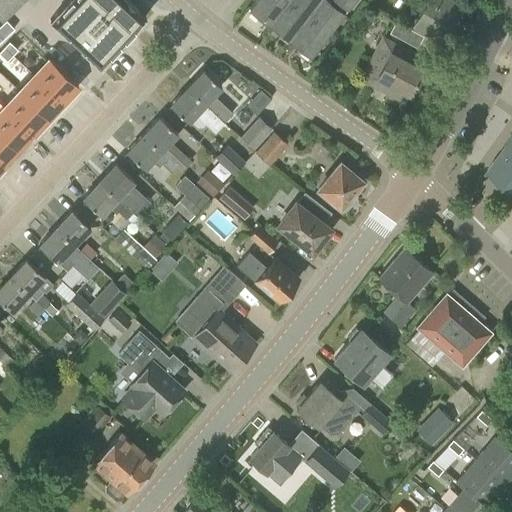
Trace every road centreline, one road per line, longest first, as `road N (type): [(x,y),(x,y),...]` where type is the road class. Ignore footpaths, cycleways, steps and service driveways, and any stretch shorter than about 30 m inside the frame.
road 1 (tertiary): [(143,511),(277,356),(412,176)]
road 2 (residential): [(0,233),(198,22)]
road 3 (residential): [(412,176),(198,22)]
road 4 (tertiary): [(412,176),(511,1)]
road 5 (residential): [(511,269),(412,176)]
